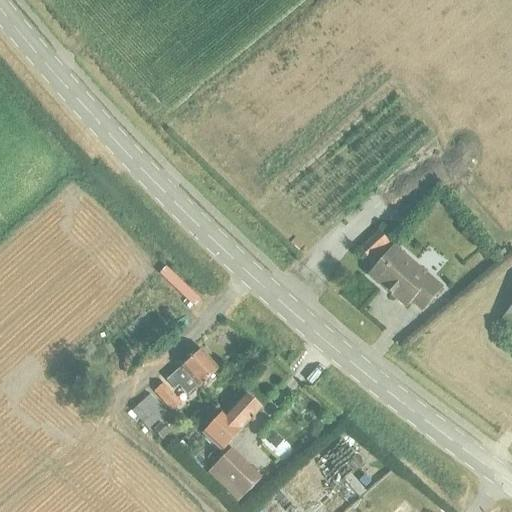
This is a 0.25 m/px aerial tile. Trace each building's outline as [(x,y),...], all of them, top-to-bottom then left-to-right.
[(358,250),(369,262),(389,244),(378,232),(358,250)] [(390,250),(367,276),(406,309),(411,302),(422,311),(442,288),(431,279),(423,272),(420,275),(390,250)] [(171,263),(163,271),(198,306),(206,298),(171,263)] [(511,307),(499,325),(511,334),(511,307)] [(199,388),(218,371),(201,351),(166,382),(173,390),(178,387),(186,396),(198,386),(199,388)] [(153,392),(170,411),(180,403),(163,384),(153,392)] [(222,414),(202,435),(221,453),(241,432),(241,431),(250,421),(252,422),(254,420),(252,419),(261,409),(245,395),(225,417),(222,414)] [(259,480),(229,450),(207,472),(237,502),(259,480)]
